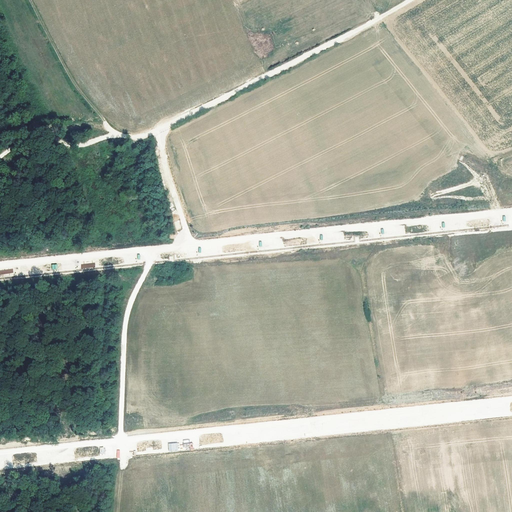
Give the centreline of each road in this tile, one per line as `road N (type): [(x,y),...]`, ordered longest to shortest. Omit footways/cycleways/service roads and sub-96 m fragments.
road 1 (track): [(0,460),(511,402)]
road 2 (track): [(0,266),(511,214)]
road 3 (track): [(408,0),(137,136)]
road 4 (track): [(122,447),(124,317),(152,250)]
road 5 (track): [(137,136),(104,113),(39,0)]
road 6 (track): [(0,151),(14,142),(137,136)]
road 7 (track): [(187,247),(156,130)]
